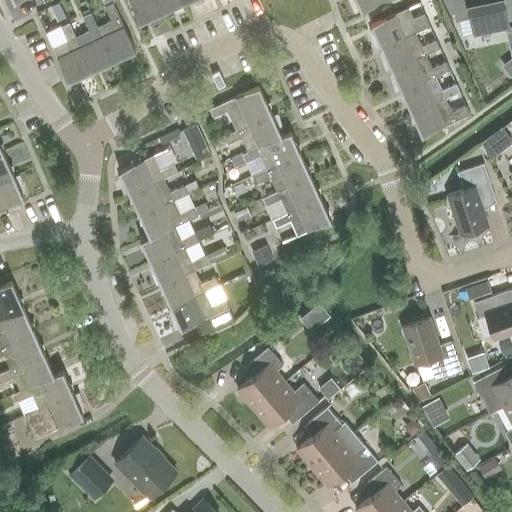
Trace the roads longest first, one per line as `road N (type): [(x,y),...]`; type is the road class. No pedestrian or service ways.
road 1 (residential): [(511,255),(441,276),(416,262),(377,153),(331,100),(305,53),(277,36),(247,39),(192,65),(118,127),(91,138)]
road 2 (residential): [(274,511),(129,359),(85,236)]
road 3 (residential): [(91,138),(61,125),(0,34)]
